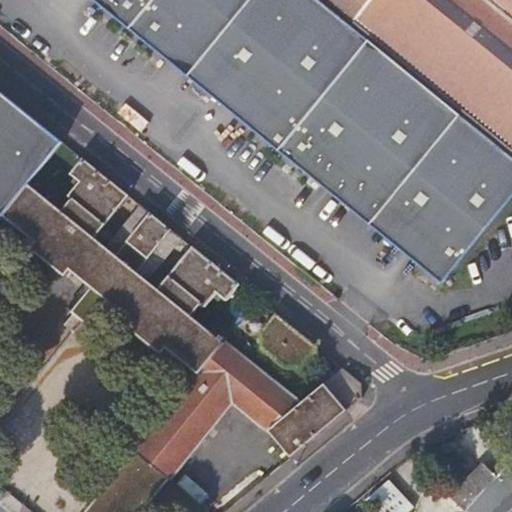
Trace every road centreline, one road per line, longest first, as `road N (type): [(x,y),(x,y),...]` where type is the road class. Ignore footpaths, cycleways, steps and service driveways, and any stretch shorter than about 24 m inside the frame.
road 1 (residential): [(424,400),(0,59)]
road 2 (secondary): [(282,511),(424,400)]
